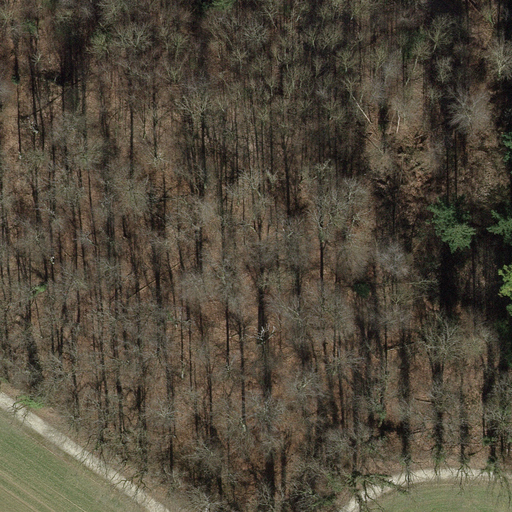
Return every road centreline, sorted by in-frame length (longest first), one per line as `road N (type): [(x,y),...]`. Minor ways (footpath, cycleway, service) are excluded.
road 1 (track): [(0,397),(162,511)]
road 2 (track): [(349,511),(394,481),(446,468),(511,475)]
